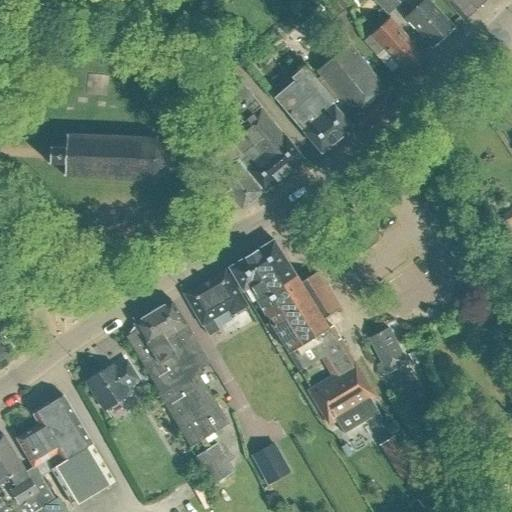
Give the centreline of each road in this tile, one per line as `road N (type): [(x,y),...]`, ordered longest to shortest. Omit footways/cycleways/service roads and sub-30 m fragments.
road 1 (tertiary): [(139,296),(327,177),(495,36)]
road 2 (track): [(242,73),(203,47),(104,26),(37,25),(0,43)]
